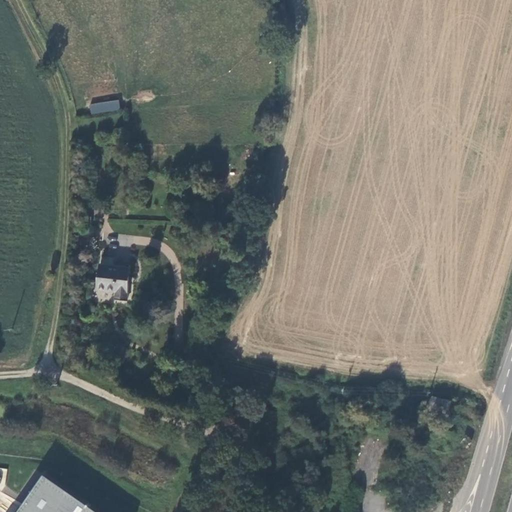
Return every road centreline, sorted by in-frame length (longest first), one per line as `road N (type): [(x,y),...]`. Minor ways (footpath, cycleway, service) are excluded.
road 1 (track): [(49,365),(68,130),(56,80),(17,0)]
road 2 (track): [(235,511),(238,455),(49,365)]
road 3 (primary): [(511,395),(480,511)]
